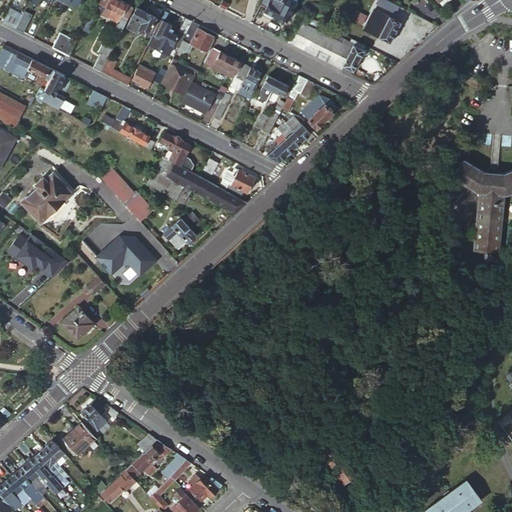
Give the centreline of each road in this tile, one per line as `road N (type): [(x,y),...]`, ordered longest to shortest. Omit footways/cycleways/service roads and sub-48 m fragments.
road 1 (residential): [(0,32),(288,182)]
road 2 (tertiary): [(81,370),(288,182)]
road 3 (residential): [(179,0),(375,101)]
road 4 (residential): [(81,370),(247,488)]
road 5 (tertiary): [(375,101),(451,31),(500,0)]
